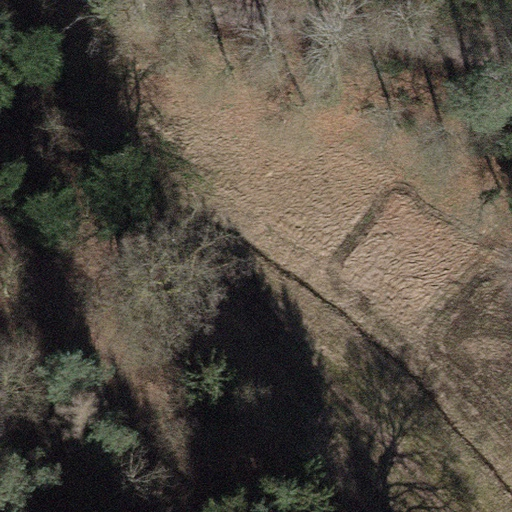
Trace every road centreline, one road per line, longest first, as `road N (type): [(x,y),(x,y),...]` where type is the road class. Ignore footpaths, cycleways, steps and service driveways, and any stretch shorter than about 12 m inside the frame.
road 1 (track): [(0,223),(73,305),(179,511)]
road 2 (track): [(511,71),(261,7),(190,0)]
